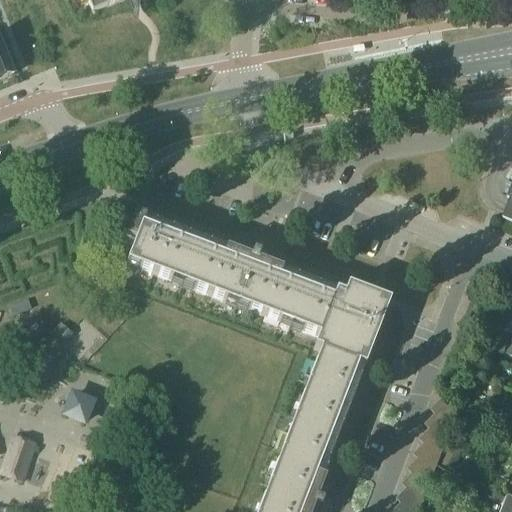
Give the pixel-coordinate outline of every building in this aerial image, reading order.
[(85,0),(91,15),(126,0),(85,0)] [(0,81),(13,76),(0,44),(0,81)] [(225,308),(246,316),(318,344),(333,307),(140,232),(143,225),(132,220),(123,243),(134,247),(125,270),(225,308)] [(320,358),(289,438),(276,472),(268,491),(259,511),(302,511),(358,370),(365,373),(391,307),(348,291),(344,300),(336,297),(333,307),(318,344),(314,355),(320,358)] [(457,375),(448,398),(458,401),(466,379),(457,375)] [(442,404),(431,414),(435,422),(449,437),(459,410),(442,404)] [(435,422),(426,430),(430,434),(444,449),(449,437),(435,422)] [(430,434),(422,444),(425,450),(438,465),(444,449),(430,434)] [(0,478),(23,486),(36,447),(11,439),(0,472),(0,478)] [(425,450),(415,458),(419,463),(433,477),(438,465),(425,450)] [(410,474),(414,478),(427,492),(433,477),(419,463),(410,474)] [(508,482),(511,473),(499,469),(496,477),(508,482)] [(405,488),(408,492),(421,507),(427,492),(414,478),(405,488)] [(399,504),(403,508),(406,511),(419,511),(421,507),(408,492),(399,504)] [(501,511),(511,511),(511,499),(507,498),(501,511)]
